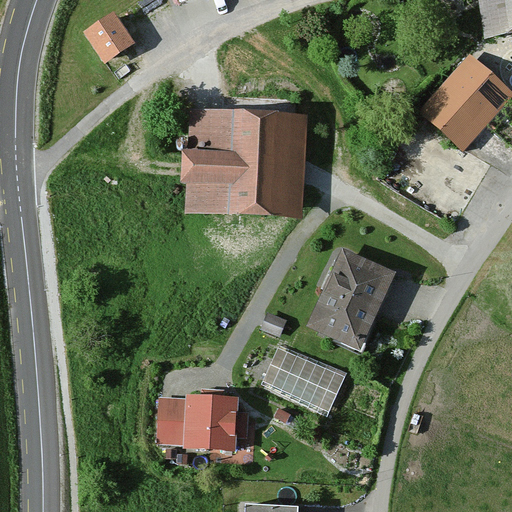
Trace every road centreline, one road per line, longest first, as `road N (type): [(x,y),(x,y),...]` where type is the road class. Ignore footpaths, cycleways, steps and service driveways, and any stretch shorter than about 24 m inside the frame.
road 1 (primary): [(42,511),(39,386),(10,81),(30,0)]
road 2 (track): [(0,200),(167,58),(235,23),(306,0)]
road 3 (residential): [(389,476),(411,391),(470,273),(511,212)]
